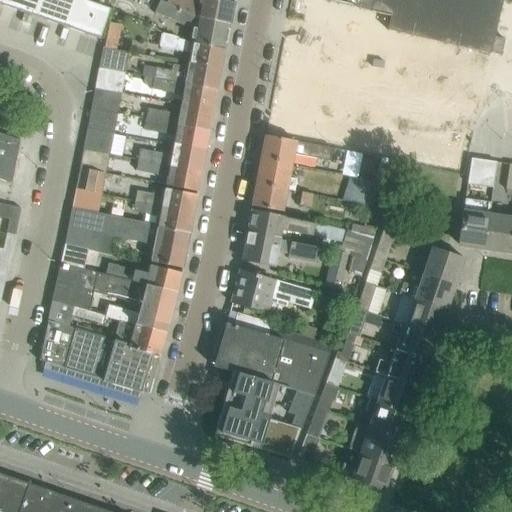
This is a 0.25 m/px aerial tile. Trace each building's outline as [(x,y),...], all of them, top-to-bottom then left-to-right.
[(0,0),(0,5),(32,16),(37,0),(0,0)] [(37,0),(32,16),(66,28),(75,0),(37,0)] [(75,0),(66,28),(99,39),(110,8),(86,0),(75,0)] [(194,29),(191,43),(224,49),(229,24),(195,16),(161,2),(156,0),(155,0),(160,2),(155,14),(194,29)] [(190,0),(156,0),(161,2),(195,16),(229,24),(233,3),(220,0),(198,0),(198,4),(190,0)] [(291,0),(291,3),(330,10),(331,0),(291,0)] [(511,19),(381,0),(373,57),(511,77),(511,19)] [(288,18),(281,66),(351,76),(358,28),(288,18)] [(105,41),(103,48),(118,51),(122,26),(108,23),(105,41)] [(189,64),(220,70),(224,49),(191,43),(177,41),(178,38),(171,35),(162,34),(159,46),(191,52),(189,64)] [(100,61),(98,68),(125,72),(129,53),(118,51),(103,48),(102,48),(100,60),(100,61)] [(154,78),(217,89),(220,70),(189,64),(189,66),(183,65),(180,67),(173,66),(172,72),(156,69),(154,78)] [(121,94),(125,72),(98,68),(94,89),(121,94)] [(154,78),(152,89),(183,95),(182,103),(213,109),(217,89),(154,78)] [(90,109),(117,114),(121,94),(94,89),(90,109)] [(147,108),(145,119),(209,131),(213,109),(182,103),(180,114),(147,108)] [(90,109),(87,128),(113,133),(117,114),(90,109)] [(145,119),(143,130),(175,136),(174,143),(205,149),(209,131),(145,119)] [(87,128),(83,149),(109,154),(113,133),(87,128)] [(0,133),(0,179),(11,184),(20,141),(0,133)] [(291,165),(293,154),(324,159),(326,147),(265,136),(260,158),(291,165)] [(140,149),(138,160),(201,172),(204,153),(205,151),(205,149),(174,143),(174,145),(173,148),(166,146),(162,143),(143,140),(141,149),(140,149)] [(83,149),(79,168),(106,173),(109,154),(83,149)] [(260,158),(256,183),(287,189),(291,165),(260,158)] [(390,186),(398,161),(382,158),(374,180),(373,183),(377,184),(390,186)] [(471,159),(467,184),(479,186),(483,160),(471,159)] [(197,192),(201,172),(138,160),(136,171),(167,177),(166,185),(197,192)] [(75,188),(96,192),(102,194),(106,173),(79,168),(75,188)] [(355,179),(347,204),(370,209),(377,184),(373,183),(355,179)] [(302,181),(300,192),(312,194),(314,183),(302,181)] [(251,206),(252,206),(282,212),(287,189),(256,183),(251,206)] [(137,192),(136,201),(193,213),(196,195),(166,189),(164,197),(137,192)] [(310,205),(312,194),(300,192),(298,203),(310,205)] [(73,199),(71,207),(93,212),(94,203),(73,199)] [(189,232),(193,213),(136,201),(133,211),(160,217),(158,225),(189,232)] [(463,212),(458,245),(484,248),(488,216),(489,216),(490,204),(489,204),(475,202),(474,214),(463,212)] [(5,235),(15,237),(20,208),(0,203),(0,217),(9,220),(5,235)] [(71,207),(64,243),(87,249),(99,252),(103,236),(154,246),(152,253),(151,261),(182,269),(189,232),(158,225),(158,227),(151,227),(148,223),(93,212),(71,207)] [(284,217),(251,210),(247,228),(265,232),(264,233),(280,237),(281,230),(312,236),(312,235),(314,224),(283,218),(284,217)] [(488,216),(484,248),(509,252),(511,232),(511,219),(489,216),(488,216)] [(342,242),(339,253),(350,255),(347,269),(361,274),(373,237),(314,224),(312,235),(342,242)] [(265,232),(247,228),(241,261),(274,268),(280,237),(264,233),(265,232)] [(394,234),(382,231),(374,256),(385,260),(394,234)] [(0,262),(8,265),(15,237),(5,235),(2,250),(0,249),(0,262)] [(60,263),(83,268),(87,252),(87,249),(64,243),(60,263)] [(314,263),(317,248),(290,243),(288,258),(314,263)] [(431,247),(423,272),(455,283),(464,259),(431,247)] [(385,260),(374,256),(368,271),(380,275),(385,260)] [(0,291),(2,292),(8,265),(0,262),(0,291)] [(177,292),(114,276),(105,274),(83,268),(60,263),(56,282),(112,297),(142,306),(171,313),(174,301),(177,292)] [(105,274),(114,276),(177,292),(181,273),(151,266),(148,275),(108,265),(105,274)] [(239,270),(231,303),(267,313),(269,303),(286,308),(287,304),(310,310),(315,290),(239,270)] [(398,294),(401,295),(446,310),(455,283),(423,272),(417,288),(402,283),(398,294)] [(106,314),(119,318),(166,333),(171,313),(142,306),(140,314),(109,306),(112,297),(56,282),(51,300),(75,307),(106,314)] [(365,283),(356,309),(366,312),(367,310),(375,287),(375,286),(365,283)] [(401,295),(392,321),(394,321),(437,336),(446,310),(401,295)] [(54,324),(69,328),(75,307),(51,300),(46,322),(54,324)] [(366,312),(356,309),(348,334),(355,337),(358,338),(366,312)] [(119,318),(113,339),(160,353),(166,333),(119,318)] [(394,321),(390,331),(400,334),(394,350),(428,362),(437,336),(394,321)] [(148,396),(160,353),(113,339),(113,340),(69,328),(54,324),(46,322),(46,323),(47,323),(40,359),(39,359),(38,361),(63,368),(102,381),(101,383),(139,396),(140,394),(148,396)] [(271,336),(225,323),(213,366),(232,372),(313,396),(333,346),(320,342),(309,339),(275,329),(275,328),(273,327),(271,336)] [(311,331),(309,339),(320,342),(322,334),(311,331)] [(337,352),(335,358),(346,362),(355,337),(348,334),(341,354),(337,352)] [(379,359),(374,372),(386,376),(420,387),(428,362),(394,350),(390,363),(379,359)] [(331,369),(325,384),(337,388),(343,371),(331,367),(331,369)] [(226,391),(216,425),(222,427),(219,438),(250,447),(258,450),(277,455),(279,449),(292,453),(301,429),(290,426),(268,419),(269,415),(261,412),(263,402),(266,403),(271,384),(232,372),(226,391)] [(386,376),(377,401),(411,413),(420,387),(386,376)] [(325,384),(316,408),(328,413),(337,388),(325,384)] [(295,391),(291,402),(299,404),(300,401),(303,394),(295,391)] [(303,394),(300,401),(310,405),(313,397),(303,394)] [(374,415),(370,427),(402,439),(411,413),(367,398),(363,411),(374,415)] [(299,404),(296,409),(307,413),(310,405),(300,401),(299,404)] [(291,402),(287,413),(294,415),(296,409),(299,404),(291,402)] [(306,434),(319,438),(328,413),(315,408),(306,434)] [(294,415),(293,417),(304,421),(307,413),(296,409),(294,415)] [(293,417),(290,426),(301,429),(304,421),(293,417)] [(356,423),(347,448),(359,452),(393,464),(402,439),(370,427),(356,423)] [(296,460),(309,465),(319,438),(306,434),(296,460)] [(343,464),(339,475),(384,491),(393,464),(359,452),(354,468),(343,464)] [(0,511),(109,511),(0,474),(0,511)]
